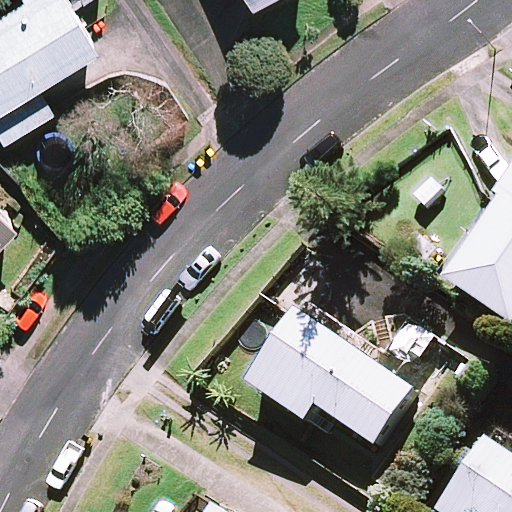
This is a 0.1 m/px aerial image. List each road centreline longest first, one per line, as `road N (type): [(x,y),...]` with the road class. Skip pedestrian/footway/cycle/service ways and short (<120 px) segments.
road 1 (residential): [(110,346),(323,110),(470,6)]
road 2 (residential): [(110,346),(350,511)]
road 3 (residential): [(10,511),(110,346)]
